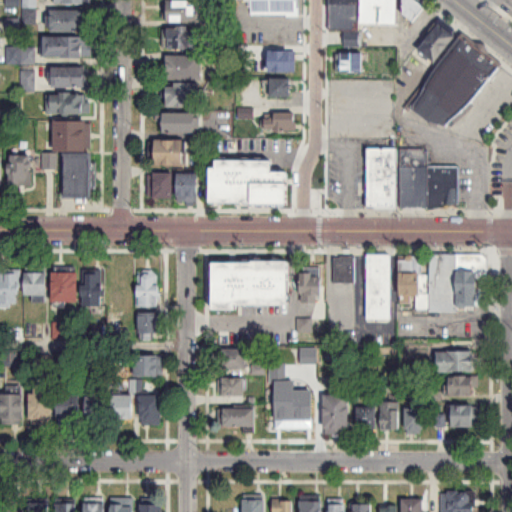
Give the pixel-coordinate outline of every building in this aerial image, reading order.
[(198,0),(165,0),(166,23),(199,23),(198,0)] [(298,0),(251,0),(252,14),(299,14),(298,0)] [(331,0),(331,30),(359,30),(359,25),(359,0),(331,0)] [(400,25),(400,10),(400,0),(359,0),(359,25),(400,25)] [(418,0),(426,6),(414,22),(400,10),(400,0),(418,0)] [(87,11),(48,11),(48,32),(87,32),(87,11)] [(168,50),(200,50),(200,27),(168,27),(168,50)] [(500,67),(469,105),(453,118),(447,126),(427,120),(412,108),(421,97),(435,70),(462,37),(470,43),(471,41),(495,60),(494,61),(500,67)] [(89,58),(89,38),(45,38),(45,58),(89,58)] [(35,65),(35,48),(8,48),(8,65),(35,65)] [(296,51),(271,51),(271,72),(296,73),(296,51)] [(167,56),(167,81),(203,81),(203,56),(167,56)] [(87,68),(52,68),(52,88),(87,88),(87,68)] [(35,93),(35,72),(21,72),(21,93),(35,93)] [(292,97),(292,79),(271,79),(271,97),(292,97)] [(168,108),(200,108),(200,84),(168,84),(168,108)] [(47,94),(47,116),(89,116),(89,94),(47,94)] [(199,134),(199,113),(164,113),(164,134),(199,134)] [(297,114),(262,114),(262,131),(297,131),(297,114)] [(55,151),(88,151),(88,122),(55,122),(55,151)] [(187,166),(187,141),(157,141),(157,167),(187,166)] [(369,149),(398,149),(397,208),(370,208),(369,149)] [(44,168),(55,170),(58,156),(46,154),(44,168)] [(94,156),(66,157),(67,200),(94,200),(94,156)] [(10,187),(33,187),(33,157),(10,157),(10,187)] [(399,208),(400,167),(430,167),(429,208),(399,208)] [(461,167),(460,208),(429,208),(430,167),(461,167)] [(179,174),(179,204),(201,204),(201,174),(179,174)] [(150,175),(150,200),(175,200),(175,175),(150,175)] [(368,321),(391,321),(391,255),(368,255),(368,321)] [(430,255),(430,313),(457,313),(457,308),(482,308),(483,255),(430,255)] [(400,298),(421,298),(421,256),(400,256),(400,298)] [(334,257),(334,284),(356,284),(356,257),(334,257)] [(48,297),(48,268),(27,268),(27,297),(48,297)] [(160,270),(139,270),(139,308),(160,308),(160,270)] [(103,271),(85,271),(85,308),(103,308),(103,271)] [(21,273),(0,273),(0,307),(21,308),(21,273)] [(79,273),(54,273),(54,303),(79,303),(79,273)] [(301,313),(322,313),(322,274),(301,274),(301,313)] [(293,312),(293,293),(218,293),(218,312),(293,312)] [(140,340),(153,340),(153,335),(163,335),(163,316),(140,316),(140,340)] [(221,370),(248,370),(248,350),(221,350),(221,370)] [(439,373),(477,373),(477,352),(439,352),(439,373)] [(137,356),(137,377),(163,377),(163,356),(137,356)] [(451,396),(476,396),(476,389),(479,389),(479,377),(451,377),(451,396)] [(219,397),(246,397),(246,379),(219,379),(219,397)] [(53,421),(53,386),(32,386),(32,421),(53,421)] [(24,395),(2,395),(2,425),(24,425),(24,395)] [(162,425),(162,395),(142,395),(142,425),(162,425)] [(81,424),(81,396),(60,396),(60,424),(81,424)] [(114,396),(114,420),(135,420),(135,396),(114,396)] [(350,396),(325,396),(325,434),(350,434),(350,396)] [(109,397),(88,397),(88,424),(109,424),(109,397)] [(293,404),(268,404),(268,433),(293,433),(293,404)] [(382,404),(382,431),(401,431),(401,404),(382,404)] [(449,428),(479,428),(479,406),(449,406),(449,428)] [(378,432),(378,408),(359,408),(359,432),(378,432)] [(220,409),(220,428),(258,428),(258,409),(220,409)] [(425,410),(407,410),(407,434),(425,434),(425,410)] [(443,491),(442,511),(477,511),(477,491),(443,491)] [(266,511),(266,497),(245,497),(244,511),(266,511)] [(86,511),(107,511),(107,499),(87,499),(86,511)] [(424,511),(425,500),(404,499),(403,511),(424,511)] [(323,511),(323,501),(302,501),(302,511),(323,511)] [(294,511),(294,502),(273,502),(272,511),(294,511)] [(50,511),(51,503),(30,503),(30,511),(50,511)]
